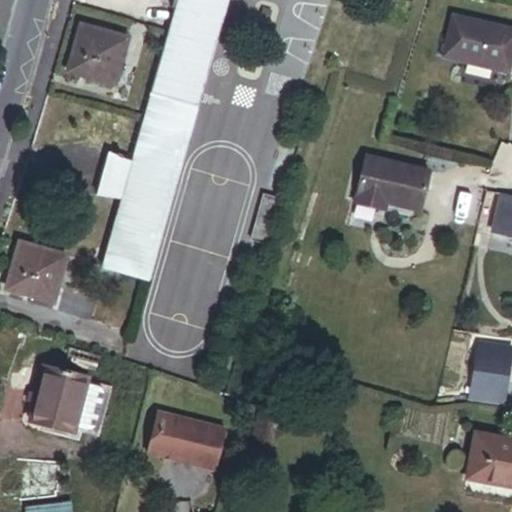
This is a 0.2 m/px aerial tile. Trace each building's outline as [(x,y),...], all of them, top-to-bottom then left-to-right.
[(178,0),(150,96),(194,109),(226,0),(178,0)] [(510,62),(511,62),(511,29),(451,15),(442,56),(495,69),(497,59),(510,62)] [(114,84),(120,64),(127,39),(82,26),(68,71),(114,84)] [(120,64),(135,69),(143,44),(127,39),(120,64)] [(495,69),(508,72),(510,62),(497,59),(495,69)] [(99,268),(143,281),(194,109),(150,96),(130,164),(119,200),(99,268)] [(94,196),(119,200),(130,164),(120,160),(121,158),(116,156),(116,158),(107,154),(94,196)] [(386,202),(419,210),(429,170),(365,155),(353,202),(377,208),(379,200),(386,202)] [(493,232),(511,237),(511,196),(502,194),(493,232)] [(249,240),(262,244),(275,201),(263,197),(249,240)] [(377,208),(384,209),(386,202),(379,200),(377,208)] [(3,288),(49,301),(62,257),(17,243),(3,288)] [(503,380),(509,347),(475,341),(470,374),(503,380)] [(101,430),(110,396),(107,390),(95,386),(96,383),(86,380),(87,379),(44,367),(36,394),(34,404),(29,421),(41,424),(40,431),(78,441),(80,433),(82,433),(83,430),(95,433),(101,430)] [(28,402),(34,404),(36,394),(31,393),(28,402)] [(249,454),(267,459),(280,415),(262,409),(249,454)] [(212,474),(225,433),(158,413),(146,454),(212,474)] [(511,488),(511,441),(477,435),(469,480),(511,488)] [(245,466),(264,471),(267,459),(249,454),(245,466)] [(217,511),(233,511),(237,499),(222,495),(217,511)] [(23,511),(69,511),(69,503),(23,508),(23,511)]
